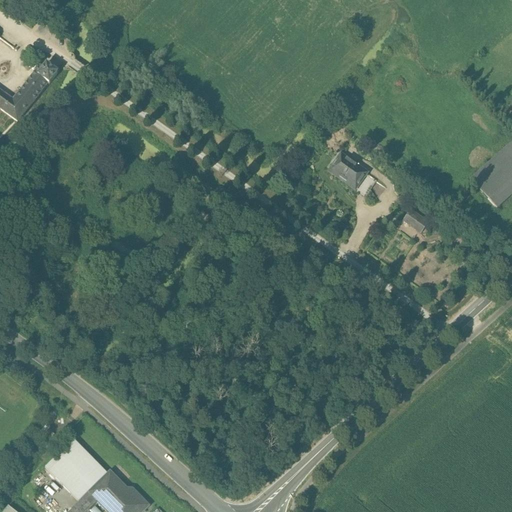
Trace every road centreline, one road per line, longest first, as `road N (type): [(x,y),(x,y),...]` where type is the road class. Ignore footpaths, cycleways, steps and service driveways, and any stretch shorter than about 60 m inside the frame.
road 1 (track): [(448,332),(0,12)]
road 2 (tertiary): [(253,511),(511,275)]
road 3 (tertiary): [(0,332),(96,402),(222,511)]
